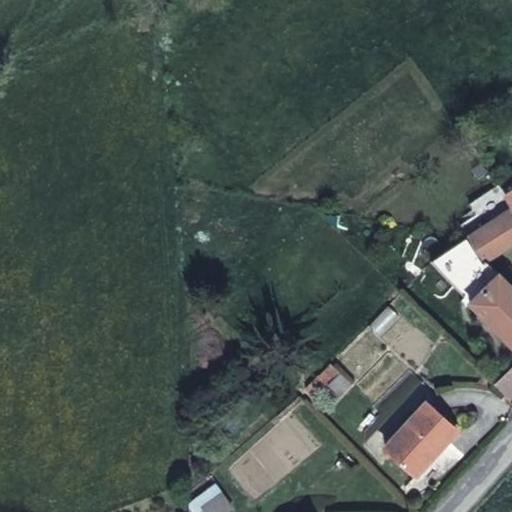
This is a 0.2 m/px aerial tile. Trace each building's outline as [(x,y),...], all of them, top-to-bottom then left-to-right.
[(511,194),(511,182),(502,188),(508,196),(511,194)] [(511,244),(511,208),(467,238),(483,263),(486,260),(511,244)] [(470,303),(499,274),(486,260),(483,263),(467,238),(431,261),(470,303)] [(511,286),(499,274),(470,303),(511,345),(511,286)] [(330,385),(341,374),(331,365),(306,388),(315,398),(330,385)] [(511,394),(511,368),(497,383),(510,396),(511,394)] [(351,385),(341,374),(330,385),(340,395),(351,385)] [(416,475),(457,431),(427,403),(386,447),(416,475)] [(203,508),(223,493),(217,485),(190,505),(194,511),(199,511),(204,509),(203,508)] [(205,511),(225,511),(233,507),(223,493),(203,508),(204,509),(205,511)]
